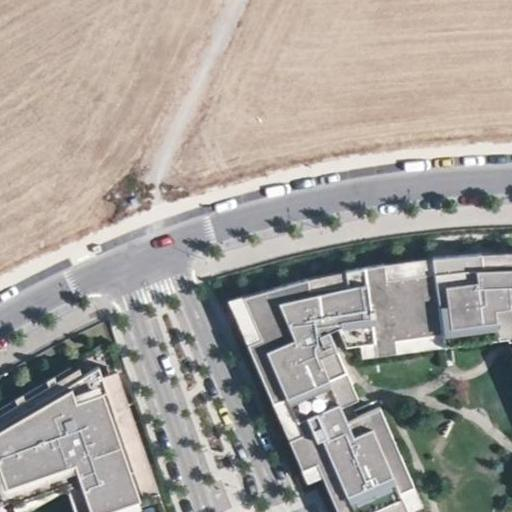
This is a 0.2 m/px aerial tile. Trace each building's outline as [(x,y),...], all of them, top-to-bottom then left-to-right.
[(511,266),(511,252),(498,253),(499,267),(511,266)] [(499,267),(498,253),(479,254),(480,269),(499,267)] [(511,266),(499,267),(480,269),(479,254),(429,258),(432,273),(403,277),(382,280),(379,265),(375,265),(342,272),(345,286),(325,290),(306,294),(303,280),(269,289),(229,301),(240,326),(253,320),(261,336),(247,342),(255,360),(268,354),(276,372),(290,403),(301,430),(287,436),(288,438),(302,432),(307,442),(293,448),(302,469),(317,463),(323,476),(330,494),(344,488),(354,511),(407,511),(409,511),(400,492),(414,486),(401,455),(387,461),(379,443),(393,437),(380,406),(357,416),(350,401),(358,397),(332,339),(341,335),(346,347),(361,343),(375,340),(378,354),(398,350),(395,337),(414,334),(442,329),(475,323),(503,318),(506,331),(507,334),(511,332),(511,342),(511,343),(511,345),(511,266)] [(432,273),(429,258),(401,262),(403,277),(432,273)] [(403,277),(401,262),(379,265),(382,280),(403,277)] [(345,286),(342,272),(323,275),(325,290),(345,286)] [(323,275),(303,280),(306,294),(325,290),(323,275)] [(506,331),(503,318),(475,323),(478,336),(506,331)] [(261,336),(253,320),(240,326),(247,342),(261,336)] [(478,336),(475,323),(442,329),(444,342),(478,336)] [(444,342),(442,329),(414,334),(416,347),(444,342)] [(416,347),(414,334),(395,337),(398,350),(416,347)] [(378,354),(375,340),(361,343),(363,356),(378,354)] [(276,372),(268,354),(255,360),(262,378),(276,372)] [(61,388),(85,375),(78,362),(54,375),(61,388)] [(165,511),(155,484),(141,489),(129,455),(144,450),(140,440),(126,445),(114,411),(128,406),(125,396),(111,401),(101,373),(99,367),(85,375),(61,388),(54,375),(45,380),(53,392),(29,406),(21,393),(13,398),(21,411),(0,423),(0,511),(18,511),(26,508),(24,502),(19,488),(39,481),(44,496),(52,493),(47,478),(62,474),(66,488),(72,503),(86,498),(90,511),(165,511)] [(125,396),(115,368),(101,373),(111,401),(125,396)] [(290,403),(276,372),(262,378),(276,409),(290,403)] [(53,392),(45,380),(21,393),(29,406),(53,392)] [(0,423),(21,411),(13,398),(0,406),(0,423)] [(301,430),(290,403),(276,409),(287,436),(301,430)] [(140,440),(128,406),(114,411),(126,445),(140,440)] [(307,442),(302,432),(288,438),(293,448),(307,442)] [(401,455),(393,437),(379,443),(387,461),(401,455)] [(155,484),(144,450),(129,455),(141,489),(155,484)] [(302,469),(307,482),(323,476),(317,463),(302,469)] [(66,488),(62,474),(47,478),(52,493),(66,488)] [(44,496),(39,481),(19,488),(24,502),(44,496)] [(423,505),(414,486),(400,492),(409,511),(423,505)] [(354,511),(344,488),(330,494),(338,511),(354,511)] [(90,511),(86,498),(72,503),(74,511),(90,511)]
